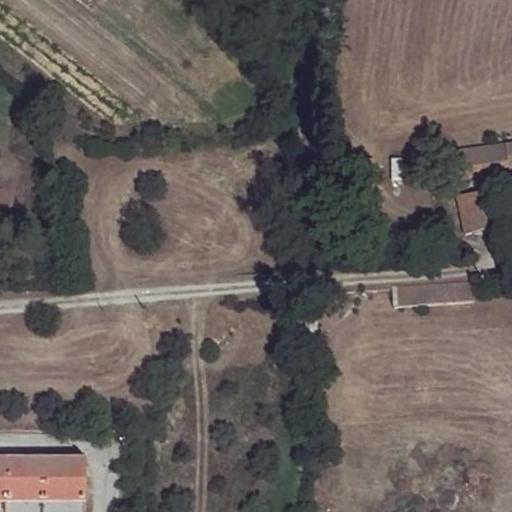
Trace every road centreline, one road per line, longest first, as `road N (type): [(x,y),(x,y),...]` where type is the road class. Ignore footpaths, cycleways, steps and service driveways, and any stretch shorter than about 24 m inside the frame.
road 1 (track): [(0,304),(511,272)]
road 2 (residential): [(0,442),(103,447),(100,511)]
